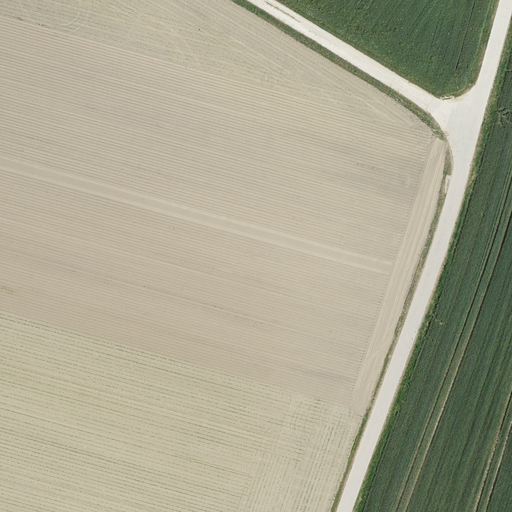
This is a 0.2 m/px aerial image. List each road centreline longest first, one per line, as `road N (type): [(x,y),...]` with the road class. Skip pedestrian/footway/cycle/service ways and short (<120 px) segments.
road 1 (track): [(508,0),(437,254),(343,511)]
road 2 (track): [(260,0),(472,130)]
